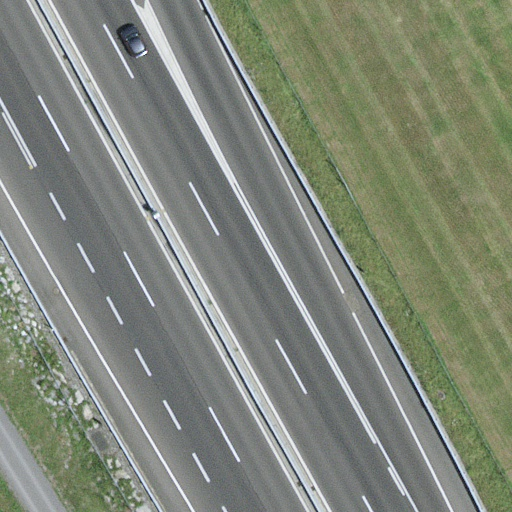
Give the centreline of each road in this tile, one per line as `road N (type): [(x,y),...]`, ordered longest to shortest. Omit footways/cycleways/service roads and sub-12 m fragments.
road 1 (motorway): [(372,511),(90,0)]
road 2 (motorway): [(399,511),(364,387),(168,0)]
road 3 (motorway): [(0,24),(265,511)]
